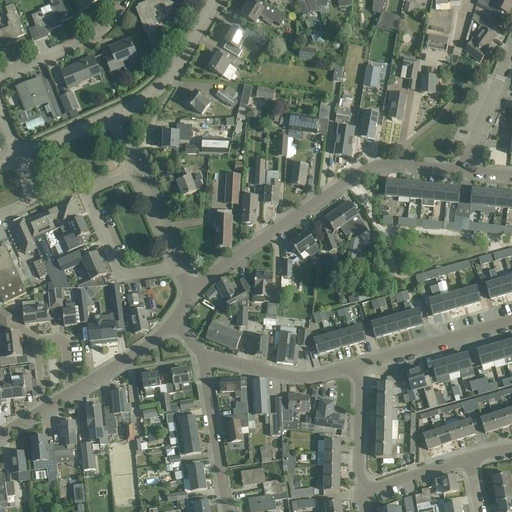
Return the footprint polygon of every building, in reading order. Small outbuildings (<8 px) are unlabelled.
[(69,20),(61,0),(51,0),(50,0),(53,8),(51,9),(52,13),(43,16),(41,12),(31,16),(40,39),(50,35),(49,31),(59,28),(57,24),(60,22),(61,23),(69,20)] [(74,0),(79,12),(89,7),(88,4),(98,0),(97,0),(74,0)] [(149,0),(150,2),(147,3),(147,2),(138,6),(139,8),(136,9),(150,46),(160,42),(156,33),(159,32),(156,25),(157,25),(155,17),(157,17),(154,11),(163,7),(166,13),(176,9),(175,8),(184,4),(182,0),(149,0)] [(306,0),(306,4),(308,4),(310,12),(310,13),(320,13),(319,8),(318,0),(306,0)] [(318,0),(319,8),(327,7),(326,0),(318,0)] [(383,0),(372,0),(373,5),(372,12),(379,14),(383,0)] [(485,0),(478,0),(478,2),(477,3),(477,6),(488,11),(492,3),(485,0)] [(511,0),(497,0),(493,7),(499,10),(508,15),(511,7),(511,0)] [(250,2),(241,16),(250,21),(255,24),(261,15),(280,27),(286,17),(264,4),(261,9),(258,7),(259,7),(257,5),(256,6),(250,2)] [(0,52),(7,50),(6,46),(15,43),(14,39),(17,37),(17,38),(26,35),(14,4),(5,8),(7,15),(6,16),(9,23),(8,24),(9,27),(0,31),(0,52)] [(327,7),(319,8),(320,13),(321,15),(330,14),(329,7),(327,7)] [(382,13),(376,29),(398,33),(401,17),(382,13)] [(490,26),(474,14),(472,21),(480,27),(475,34),(477,35),(465,51),(480,63),(487,55),(484,52),(496,37),(487,30),(490,26)] [(225,46),(223,49),(238,58),(242,52),(240,51),(239,50),(246,39),(256,45),(257,43),(264,47),(267,41),(260,37),(255,34),(247,29),(244,34),(234,28),(225,42),(227,43),(225,46)] [(325,34),(315,35),(315,43),(325,43),(325,35),(325,34)] [(448,40),(429,36),(427,49),(446,52),(448,40)] [(136,56),(130,40),(110,48),(113,57),(106,59),(111,72),(123,67),(121,63),(136,56)] [(158,45),(150,49),(153,58),(162,55),(158,45)] [(315,50),(300,48),(298,60),(314,63),(315,50)] [(228,61),(218,55),(209,69),(229,81),(234,72),(228,69),(230,66),(239,71),(244,64),(231,56),(228,61)] [(100,74),(93,57),(84,61),(85,63),(62,72),(68,87),(100,74)] [(404,59),(402,67),(408,68),(406,80),(408,80),(416,81),(420,61),(404,59)] [(343,68),(335,67),(333,82),(341,83),(343,68)] [(366,67),(363,87),(377,89),(381,69),(366,67)] [(435,69),(428,69),(427,76),(422,76),(421,94),(434,95),(435,77),(434,77),(435,69)] [(38,80),(17,88),(26,111),(35,108),(50,102),(56,116),(52,117),(53,120),(61,117),(51,93),(48,84),(44,85),(44,86),(41,87),(38,80)] [(237,94),(228,88),(224,93),(220,91),(216,97),(227,106),(228,105),(233,109),(238,103),(237,102),(238,101),(235,99),(238,96),(236,95),(237,94)] [(274,91),(258,89),(257,97),(269,99),(269,101),(271,102),(271,99),(272,100),(274,91)] [(79,110),(72,92),(59,97),(67,115),(79,110)] [(204,100),(195,93),(187,103),(186,104),(202,116),(210,106),(204,101),(204,100)] [(400,95),(391,93),(389,104),(392,104),(390,119),(402,121),(406,98),(399,97),(400,95)] [(351,102),(340,100),(338,108),(335,123),(341,124),(342,121),(349,123),(351,113),(350,113),(351,110),(349,110),(351,102)] [(319,106),(317,119),(328,120),(329,107),(319,106)] [(239,108),(236,120),(245,121),(246,110),(239,108)] [(359,112),(356,130),(362,131),(361,138),(374,140),(378,115),(365,113),(359,112)] [(291,116),(290,131),(326,136),(329,121),(291,116)] [(237,123),(234,134),(240,135),(243,124),(237,123)] [(188,127),(178,127),(178,133),(164,133),(164,148),(163,148),(163,149),(178,149),(178,140),(190,141),(190,136),(195,136),(195,128),(191,128),(191,127),(188,127)] [(338,135),(335,156),(350,158),(354,130),(339,128),(338,135)] [(281,137),(278,137),(277,157),(287,158),(288,137),(281,137)] [(185,146),(185,155),(199,155),(199,147),(185,146)] [(265,161),(255,161),(254,186),(264,187),(265,172),(264,172),(264,171),(265,162),(265,161)] [(305,187),(308,166),(294,164),(291,185),(305,187)] [(190,177),(187,170),(181,172),(184,180),(177,182),(183,197),(196,192),(203,189),(200,182),(202,181),(200,176),(195,178),(196,181),(192,182),(190,177)] [(266,196),(265,204),(278,205),(278,195),(279,190),(277,189),(278,182),(271,181),(271,172),(267,172),(266,189),(266,196)] [(240,176),(226,175),(225,205),(239,206),(240,176)] [(385,197),(398,198),(399,183),(387,182),(385,197)] [(410,200),(411,185),(399,183),(398,198),(410,200)] [(411,185),(410,200),(422,201),(424,186),(411,185)] [(434,202),(436,187),(424,186),(422,201),(421,207),(434,208),(434,202)] [(446,203),(448,188),(436,187),(434,202),(446,203)] [(448,188),(446,203),(459,205),(460,190),(448,188)] [(471,205),(483,207),(485,192),(472,191),(471,205)] [(485,192),(483,207),(495,208),(497,193),(485,192)] [(497,193),(495,208),(507,209),(509,195),(497,193)] [(254,195),(248,195),(248,197),(244,197),(243,224),(256,225),(257,198),(254,197),(254,195)] [(60,212),(49,216),(52,222),(62,217),(64,222),(71,219),(80,215),(73,198),(57,205),(60,212)] [(348,203),(337,211),(353,234),(357,239),(368,231),(357,216),(358,216),(348,203)] [(23,219),(33,240),(52,232),(55,230),(52,222),(49,216),(60,212),(57,205),(57,204),(50,207),(51,211),(48,213),(25,223),(23,219)] [(353,234),(337,211),(326,219),(335,232),(340,228),(348,238),(353,234)] [(213,224),(213,227),(215,229),(217,229),(216,247),(231,248),(232,217),(217,217),(217,222),(215,222),(214,223),(213,224)] [(447,224),(447,230),(460,232),(460,230),(462,219),(455,218),(454,225),(447,224)] [(37,250),(33,240),(23,219),(12,224),(25,255),(37,250)] [(60,244),(65,256),(85,247),(88,245),(84,237),(89,235),(82,219),(61,228),(65,236),(56,240),(52,232),(33,240),(41,260),(33,264),(41,280),(49,276),(43,265),(55,260),(50,249),(60,244)] [(462,219),(460,230),(462,230),(476,232),(477,225),(469,224),(469,220),(467,219),(462,219)] [(483,232),(493,233),(493,226),(484,225),(483,232)] [(306,232),(291,243),(295,249),(300,256),(315,245),(312,240),(306,232)] [(337,249),(332,236),(324,239),(329,252),(337,249)] [(358,240),(351,239),(347,257),(355,258),(358,240)] [(0,296),(3,304),(26,294),(9,255),(5,246),(3,247),(4,248),(0,249),(0,296)] [(55,290),(60,290),(71,289),(64,272),(83,264),(91,282),(79,288),(79,289),(93,288),(94,288),(106,287),(102,277),(107,275),(97,253),(89,257),(85,247),(43,265),(54,290),(55,290)] [(511,251),(511,250),(502,253),(504,259),(511,256),(511,251)] [(495,262),(504,259),(502,253),(493,255),(495,262)] [(322,255),(321,264),(330,265),(331,256),(322,255)] [(492,263),(490,256),(479,260),(481,266),(492,263)] [(292,262),(284,262),(283,278),(291,278),(292,262)] [(471,269),(469,262),(460,265),(462,272),(471,269)] [(445,269),(447,276),(456,273),(454,267),(445,269)] [(447,276),(445,269),(436,272),(438,278),(447,276)] [(492,284),(486,286),(490,300),(502,297),(496,277),(495,271),(489,272),(492,284)] [(273,273),(257,272),(255,296),(253,296),(252,301),(254,303),(263,304),(265,302),(265,298),(270,298),(271,290),(273,273)] [(434,273),(422,276),(424,283),(436,279),(434,273)] [(511,287),(508,274),(496,277),(502,297),(511,293),(511,287)] [(239,308),(248,307),(249,276),(239,281),(244,290),(235,295),(226,278),(215,284),(224,301),(228,309),(230,308),(231,310),(239,308)] [(110,344),(117,343),(116,330),(124,329),(123,319),(119,286),(110,287),(114,315),(114,320),(115,320),(115,324),(113,324),(112,320),(109,318),(101,319),(103,333),(104,341),(104,344),(106,344),(106,343),(109,342),(110,344)] [(206,294),(210,300),(219,294),(215,288),(206,294)] [(464,292),(468,306),(480,303),(476,289),(464,292)] [(77,292),(77,300),(80,324),(89,323),(87,306),(91,306),(90,302),(88,302),(87,291),(77,292)] [(409,300),(407,291),(401,293),(403,302),(408,301),(409,300)] [(453,295),(457,310),(468,306),(464,292),(453,295)] [(403,302),(401,293),(389,296),(391,303),(397,302),(397,304),(403,302)] [(439,293),(427,297),(433,316),(445,313),(441,299),(439,293)] [(139,305),(137,295),(128,297),(129,307),(135,335),(148,332),(143,304),(139,305)] [(445,313),(457,310),(453,295),(441,299),(445,313)] [(386,307),(383,298),(377,300),(380,309),(386,307)] [(77,324),(80,324),(77,300),(78,307),(75,308),(75,304),(65,305),(66,311),(62,311),(64,327),(77,326),(77,324)] [(380,309),(377,300),(371,302),(374,311),(380,309)] [(37,324),(35,307),(35,302),(22,303),(25,326),(37,324)] [(409,303),(404,305),(407,315),(411,329),(423,325),(419,312),(412,314),(409,303)] [(277,320),(278,308),(278,305),(268,304),(266,318),(276,319),(277,320)] [(48,306),(35,307),(37,324),(50,323),(48,306)] [(0,316),(10,321),(13,315),(0,307),(0,316)] [(239,308),(238,327),(247,328),(248,307),(239,308)] [(350,308),(344,310),(346,318),(352,317),(350,308)] [(319,313),(322,322),(334,319),(331,310),(319,313)] [(344,310),(337,311),(340,320),(346,318),(344,310)] [(315,324),(322,322),(319,313),(312,315),(315,324)] [(407,315),(395,319),(399,332),(411,329),(407,315)] [(10,321),(0,316),(0,324),(6,328),(10,321)] [(103,333),(101,319),(101,316),(96,316),(94,317),(95,326),(88,327),(90,343),(91,346),(98,345),(98,344),(102,343),(102,345),(104,344),(104,341),(103,333)] [(393,319),(387,321),(383,322),(387,336),(399,332),(395,319),(393,319)] [(353,322),(348,323),(350,331),(354,345),(366,342),(362,328),(355,330),(353,322)] [(387,336),(383,322),(371,325),(375,339),(387,336)] [(242,335),(213,323),(206,339),(235,351),(242,335)] [(299,346),(309,347),(311,331),(300,329),(298,346),(299,346)] [(345,333),(338,334),(342,349),(354,345),(350,331),(345,333)] [(5,346),(21,344),(20,332),(4,334),(0,334),(0,346),(5,346)] [(275,333),(274,346),(279,346),(277,364),(293,366),(293,364),(297,364),(298,353),(294,353),(295,346),(296,336),(279,333),(275,333)] [(330,352),(342,349),(338,334),(326,338),(330,352)] [(268,338),(255,337),(253,357),(266,358),(268,338)] [(330,352),(326,338),(314,341),(318,355),(330,352)] [(511,342),(501,345),(507,365),(511,363),(511,342)] [(22,357),(21,344),(5,346),(7,358),(0,358),(0,364),(0,367),(7,366),(17,365),(17,358),(22,357)] [(501,345),(489,349),(493,363),(505,359),(506,365),(507,365),(501,345)] [(493,363),(489,349),(477,352),(481,366),(493,363)] [(456,358),(460,372),(472,369),(468,355),(456,358)] [(460,372),(456,358),(444,362),(448,376),(460,372)] [(444,362),(432,365),(435,375),(436,379),(442,377),(448,376),(444,362)] [(421,368),(406,373),(410,386),(412,393),(424,389),(429,410),(430,409),(438,407),(434,393),(432,385),(429,377),(423,378),(421,368)] [(190,383),(188,370),(172,372),(174,384),(167,385),(168,395),(183,393),(181,385),(190,383)] [(160,388),(158,374),(157,374),(157,375),(143,377),(142,377),(144,390),(145,390),(146,398),(154,397),(152,389),(160,388)] [(378,397),(393,397),(393,384),(404,381),(402,374),(387,378),(387,384),(378,384),(378,397)] [(11,383),(13,400),(26,398),(25,392),(37,391),(36,380),(31,381),(30,376),(23,376),(23,382),(11,383)] [(487,378),(480,380),(484,394),(499,390),(497,383),(489,385),(487,378)] [(4,384),(3,379),(0,379),(0,395),(1,401),(13,400),(11,383),(4,384)] [(511,382),(511,379),(502,382),(504,388),(511,385),(511,382)] [(240,380),(220,381),(221,393),(235,392),(236,399),(241,398),(241,404),(241,410),(236,410),(234,410),(234,416),(244,415),(248,414),(247,403),(247,387),(241,388),(240,380)] [(479,396),(484,394),(480,380),(469,383),(472,393),(477,391),(479,396)] [(263,381),(252,382),(252,391),(254,414),(254,417),(255,417),(265,416),(265,425),(270,425),(270,437),(281,436),(281,430),(281,423),(280,399),(275,399),(276,415),(270,415),(268,391),(268,381),(263,381)] [(461,396),(458,387),(452,388),(455,402),(460,401),(459,396),(461,396)] [(438,407),(445,405),(441,391),(434,393),(438,407)] [(125,392),(112,393),(114,408),(113,408),(113,416),(130,414),(131,414),(130,406),(130,405),(126,405),(125,392)] [(171,413),(170,405),(169,405),(168,395),(161,396),(163,413),(163,414),(171,413)] [(282,399),(280,399),(281,423),(292,423),(293,423),(293,422),(293,413),(310,412),(309,397),(301,398),(301,396),(295,397),(295,395),(289,396),(289,398),(282,398),(282,399)] [(494,395),(487,397),(488,401),(489,405),(496,403),(494,395)] [(377,409),(392,409),(393,397),(378,397),(377,409)] [(487,397),(469,402),(473,412),(479,410),(477,404),(488,401),(487,397)] [(170,405),(171,413),(176,412),(181,411),(194,409),(193,401),(180,403),(180,404),(170,405)] [(334,403),(321,401),(319,413),(317,413),(315,426),(337,429),(342,430),(343,422),(338,421),(339,417),(331,415),(332,413),(331,413),(331,410),(332,410),(334,403)] [(469,402),(453,407),(454,411),(463,409),(465,415),(473,412),(469,402)] [(86,419),(85,421),(86,424),(87,427),(88,429),(89,429),(90,441),(100,440),(100,446),(108,446),(107,433),(106,428),(102,428),(100,407),(99,407),(99,405),(92,405),(92,408),(87,408),(88,416),(87,416),(86,419)] [(392,422),(392,409),(377,409),(377,421),(392,422)] [(157,418),(156,410),(143,412),(144,420),(157,418)] [(497,431),(509,427),(504,412),(493,416),(497,431)] [(235,422),(228,424),(231,443),(241,442),(243,441),(241,429),(248,428),(248,426),(248,415),(248,414),(235,416),(234,416),(235,422)] [(411,422),(416,423),(416,414),(405,414),(405,421),(411,422)] [(176,432),(196,428),(195,419),(195,418),(178,421),(177,415),(166,416),(168,425),(175,424),(176,432)] [(485,435),(497,431),(493,416),(480,420),(485,435)] [(114,419),(106,420),(107,433),(107,436),(116,436),(116,431),(117,431),(116,419),(114,419)] [(392,422),(377,421),(377,434),(392,434),(392,422)] [(471,421),(459,425),(464,439),(476,435),(471,421)] [(76,451),(75,423),(62,424),(63,438),(67,438),(68,447),(55,447),(55,450),(55,453),(56,464),(74,463),(73,451),(76,451)] [(292,423),(281,423),(281,430),(302,432),(303,424),(293,423),(292,423)] [(128,425),(125,425),(127,442),(128,442),(134,441),(132,424),(131,424),(128,425)] [(452,443),(464,439),(459,425),(447,429),(452,443)] [(178,443),(198,440),(196,428),(176,432),(169,433),(170,440),(177,439),(178,443)] [(435,433),(440,447),(452,443),(447,429),(435,433)] [(440,447),(435,433),(423,437),(428,451),(440,447)] [(392,434),(377,434),(376,446),(397,447),(391,447),(392,434)] [(35,437),(35,439),(31,439),(33,463),(34,463),(34,471),(47,470),(48,478),(57,477),(56,464),(55,453),(48,454),(46,438),(42,438),(42,436),(35,437)] [(140,440),(133,441),(135,452),(147,450),(146,444),(140,445),(140,440)] [(198,440),(178,443),(171,445),(171,446),(165,447),(165,451),(172,450),(172,449),(179,448),(180,457),(201,454),(200,454),(198,440)] [(325,442),(324,454),(340,455),(340,442),(325,442)] [(92,457),(91,444),(81,445),(84,472),(96,471),(95,456),(92,457)] [(397,447),(376,446),(376,459),(391,459),(397,459),(397,447)] [(24,453),(10,454),(11,464),(12,474),(16,474),(18,474),(19,483),(30,482),(29,472),(26,472),(25,462),(24,453)] [(283,466),(295,466),(295,454),(288,454),(282,454),(283,462),(283,466)] [(318,467),(324,467),(340,467),(340,455),(324,454),(318,454),(318,467)] [(269,455),(261,456),(262,463),(270,462),(269,455)] [(404,462),(399,459),(396,464),(401,467),(404,462)] [(181,462),(166,465),(167,472),(173,471),(172,469),(175,468),(182,467),(181,462)] [(182,467),(175,468),(175,473),(183,472),(184,480),(184,481),(190,481),(204,478),(202,467),(203,466),(182,469),(182,467)] [(287,471),(288,479),(293,479),(292,470),(295,470),(295,466),(283,466),(283,471),(287,471)] [(340,479),(340,467),(324,467),(324,479),(340,479)] [(281,488),(280,483),(280,481),(265,483),(263,470),(251,472),(241,473),(243,482),(242,482),(242,483),(243,483),(243,487),(263,484),(264,490),(281,488)] [(495,491),(511,488),(510,475),(492,478),(495,491)] [(185,484),(184,484),(185,493),(186,493),(186,494),(207,490),(206,490),(204,478),(190,481),(184,481),(185,484)] [(458,492),(455,478),(441,480),(433,482),(434,488),(441,486),(443,495),(458,492)] [(295,491),(293,479),(288,479),(292,499),(315,497),(314,490),(295,491)] [(339,492),(340,479),(324,479),(324,492),(339,492)] [(5,483),(7,496),(15,496),(13,483),(5,483)] [(84,485),(74,486),(75,505),(85,503),(84,485)] [(281,488),(264,490),(265,497),(248,500),(250,511),(267,511),(276,511),(275,501),(288,499),(286,487),(281,488)] [(511,488),(495,491),(497,504),(511,501),(511,488)] [(416,505),(431,502),(429,489),(421,490),(422,495),(414,496),(416,505)] [(185,493),(167,496),(168,502),(187,499),(186,494),(186,493),(185,493)] [(188,504),(180,505),(181,509),(188,508),(188,511),(209,511),(208,503),(209,503),(208,502),(207,502),(206,496),(187,499),(188,504)] [(413,511),(411,497),(404,499),(406,511),(413,511)] [(444,500),(431,502),(416,505),(416,511),(461,511),(460,504),(446,507),(444,500)] [(315,509),(315,501),(298,502),(299,510),(315,509)] [(511,511),(511,501),(497,504),(498,511),(511,511)] [(326,511),(341,511),(340,502),(325,505),(326,511)]
